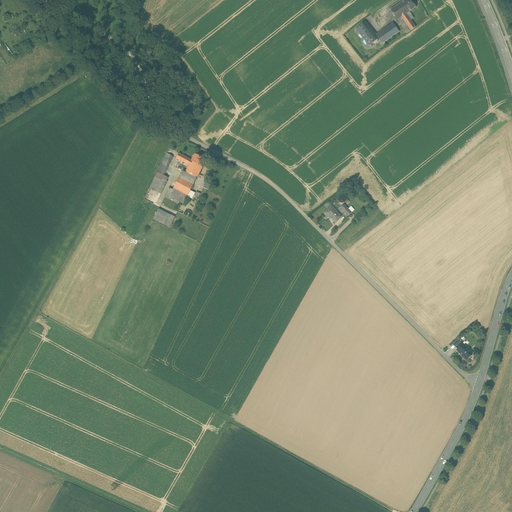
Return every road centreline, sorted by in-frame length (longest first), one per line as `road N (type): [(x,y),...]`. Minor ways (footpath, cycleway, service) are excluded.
road 1 (unclassified): [(73,0),(134,58),(149,99),(192,139),(267,179),(462,373),(479,379)]
road 2 (track): [(394,511),(36,312)]
road 3 (track): [(0,378),(141,128)]
road 4 (track): [(0,448),(141,511)]
road 5 (secondary): [(414,511),(479,379)]
